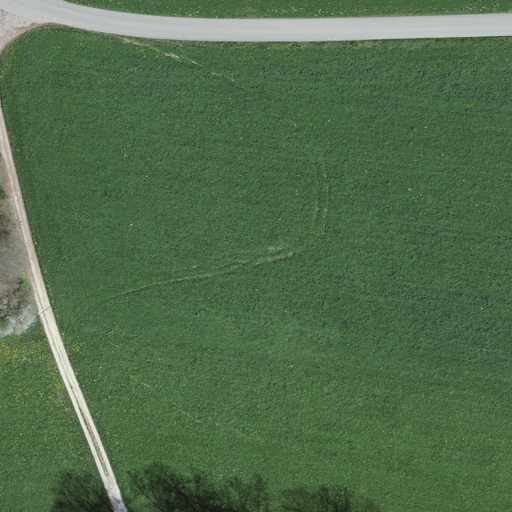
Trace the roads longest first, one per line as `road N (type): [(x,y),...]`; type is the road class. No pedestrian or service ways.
road 1 (unclassified): [(511,23),(136,25),(31,0)]
road 2 (track): [(0,121),(47,326),(118,511)]
